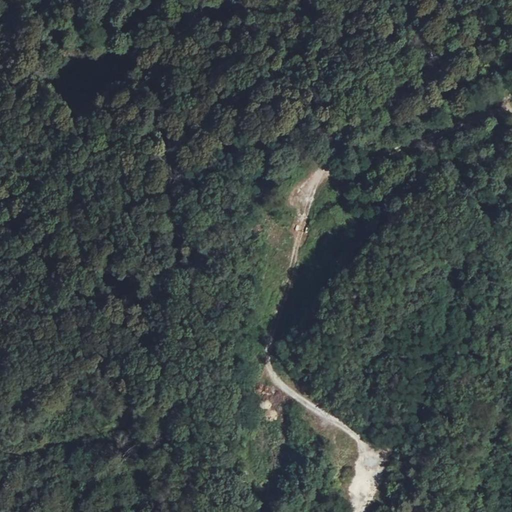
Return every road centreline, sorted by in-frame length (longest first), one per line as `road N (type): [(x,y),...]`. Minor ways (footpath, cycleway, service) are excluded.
road 1 (track): [(453,52),(431,48),(174,184),(168,202),(189,264),(188,298),(182,334),(139,391),(136,511)]
road 2 (track): [(322,173),(268,339),(267,367),(360,439),(370,473),(362,511)]
road 3 (track): [(511,9),(388,100),(338,145),(322,173)]
road 4 (track): [(322,173),(511,66)]
road 5 (track): [(322,173),(338,176),(490,104),(511,110)]
